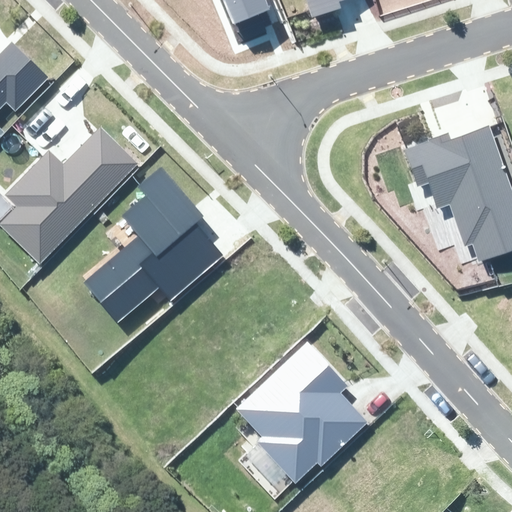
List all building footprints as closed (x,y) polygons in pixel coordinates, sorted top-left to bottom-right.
[(223,0),(234,24),(269,10),(265,0),(223,0)] [(305,0),(311,18),(341,8),(339,1),(342,0),(305,0)] [(0,108),(7,101),(15,109),(47,77),(12,42),(0,53),(0,108)] [(0,222),(0,226),(40,266),(139,165),(101,128),(63,167),(48,152),(5,195),(17,206),(0,222)] [(448,134),(404,150),(418,188),(428,184),(437,210),(449,206),(464,248),(474,244),(480,259),(511,247),(511,196),(487,128),(450,141),(448,134)] [(86,281),(119,321),(161,286),(172,299),(225,255),(197,222),(204,216),(161,165),(136,186),(145,197),(123,215),(140,235),(86,281)] [(257,442),(296,483),(317,463),(321,467),(369,423),(341,392),(348,386),(307,343),(236,409),(263,437),(257,442)]
